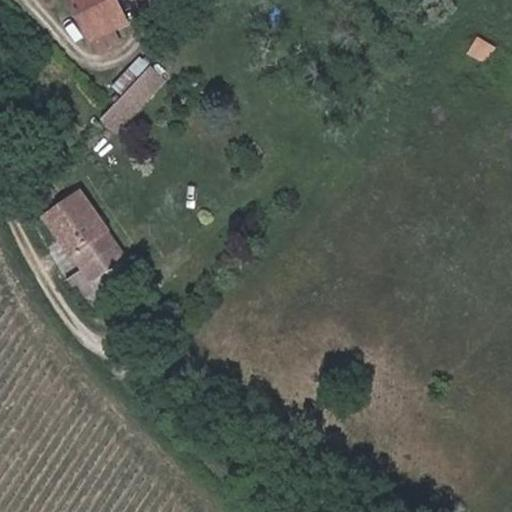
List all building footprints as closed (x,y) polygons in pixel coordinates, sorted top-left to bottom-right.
[(134,21),(123,0),(74,0),(96,43),(101,40),(107,51),(127,41),(120,28),(134,21)] [(171,20),(163,0),(151,0),(162,24),(171,20)] [(132,100),(160,70),(147,58),(119,88),(132,100)] [(126,135),(174,83),(160,70),(132,100),(112,122),(126,135)] [(93,196),(58,222),(105,283),(121,271),(127,278),(140,269),(134,262),(140,258),(93,196)]
